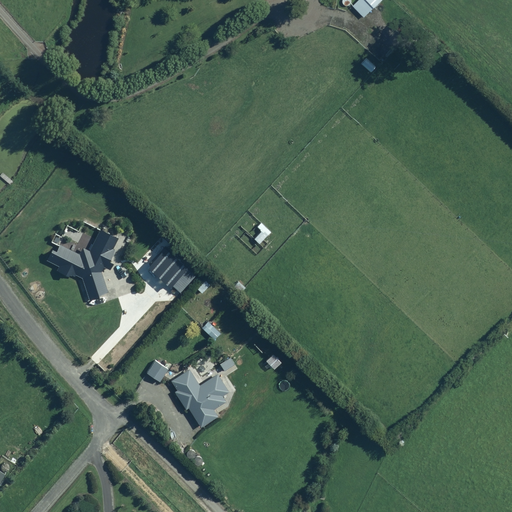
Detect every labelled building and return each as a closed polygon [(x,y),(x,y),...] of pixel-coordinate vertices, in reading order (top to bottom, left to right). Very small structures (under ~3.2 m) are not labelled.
[(378,0),(355,0),(351,5),(363,16),(378,0)] [(258,230),(250,237),(256,243),(269,231),(259,221),(254,226),(258,230)] [(49,246),(43,258),(57,266),(54,270),(65,276),(67,273),(72,276),(73,274),(81,279),(87,299),(104,293),(98,273),(103,262),(107,263),(112,254),(108,251),(115,237),(98,228),(87,249),(81,246),(76,254),(58,243),(55,249),(49,246)] [(225,354),(216,363),(223,370),(232,361),(225,354)] [(152,359),(144,372),(157,380),(165,368),(152,359)] [(187,367),(168,379),(174,389),(171,391),(182,408),(185,406),(198,427),(215,416),(210,409),(223,400),(219,394),(226,390),(215,372),(197,384),(187,367)]
